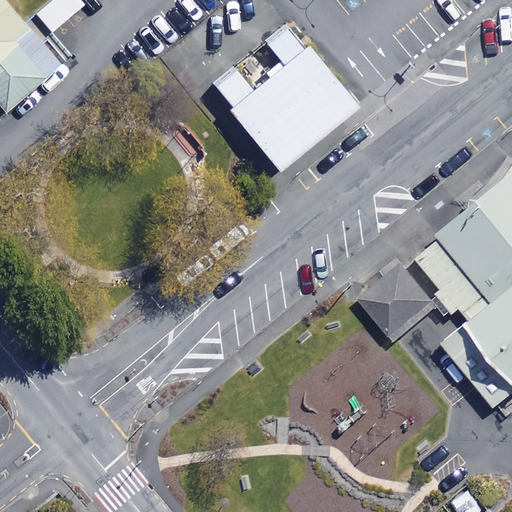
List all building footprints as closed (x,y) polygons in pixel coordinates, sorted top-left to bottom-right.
[(59,65),(5,0),(0,0),(0,111),(1,112),(59,65)] [(82,6),(76,0),(53,0),(37,15),(52,32),(53,30),(82,6)] [(354,107),(286,25),(265,43),(283,64),(251,90),(233,68),(212,85),(230,107),(227,110),(276,170),(354,107)] [(511,178),(418,255),(443,286),(438,291),(445,299),(453,310),(461,304),(471,317),(444,339),(497,404),(511,391),(511,178)] [(440,303),(403,259),(360,295),(396,338),(440,303)]
